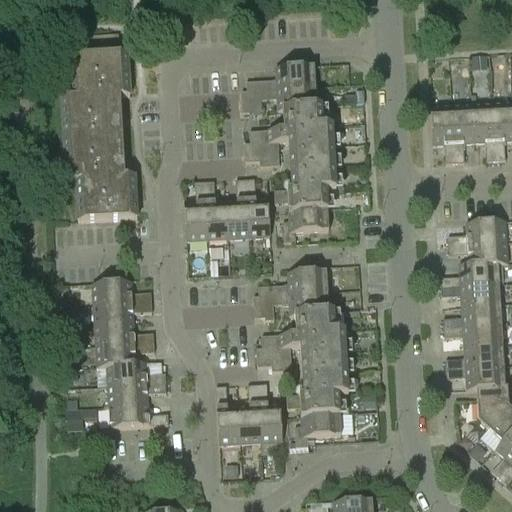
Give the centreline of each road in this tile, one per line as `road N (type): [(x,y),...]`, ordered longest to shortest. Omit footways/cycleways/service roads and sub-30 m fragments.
road 1 (residential): [(221,509),(205,473),(182,349),(170,77)]
road 2 (residential): [(420,466),(411,440),(400,189)]
road 3 (residential): [(221,509),(270,506),(340,462),(420,466)]
road 4 (residential): [(400,189),(385,0)]
